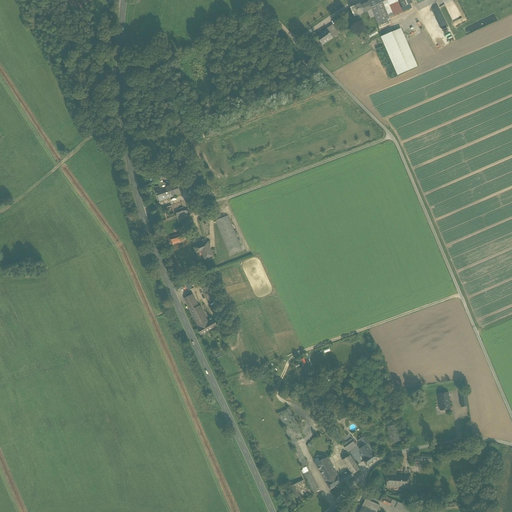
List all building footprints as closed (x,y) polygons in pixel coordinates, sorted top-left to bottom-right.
[(398,0),(388,0),(388,1),(392,12),(387,14),(389,18),(404,12),(402,8),(398,0)] [(388,1),(383,3),(387,14),(392,12),(388,1)] [(361,6),(364,13),(367,12),(371,10),(370,8),(368,3),(361,6)] [(383,3),(371,8),(372,10),(375,17),(379,27),(390,22),(389,18),(387,14),(383,3)] [(364,13),(361,6),(360,4),(350,8),(354,17),(364,13)] [(333,25),(325,30),(326,31),(326,30),(329,35),(332,33),(333,34),(337,31),(333,25)] [(332,39),(329,35),(326,30),(326,31),(317,37),(323,45),(332,39)] [(400,30),(382,38),(398,75),(416,67),(400,30)] [(158,155),(163,158),(166,154),(162,150),(158,155)] [(167,172),(158,175),(160,180),(169,177),(167,172)] [(201,186),(199,181),(193,179),(191,183),(198,186),(195,192),(199,193),(201,186)] [(188,182),(186,188),(190,190),(195,192),(198,186),(191,183),(188,182)] [(167,187),(162,189),(155,191),(159,202),(167,199),(174,197),(181,194),(177,183),(170,186),(167,187)] [(185,201),(168,207),(169,211),(168,211),(169,216),(173,214),(174,217),(177,216),(178,219),(190,215),(185,201)] [(168,207),(163,209),(167,220),(174,217),(173,214),(169,216),(168,211),(169,211),(168,207)] [(227,217),(215,222),(229,257),(242,252),(227,217)] [(182,234),(170,238),(173,245),(184,241),(182,234)] [(208,243),(194,248),(196,253),(202,251),(205,259),(213,256),(208,243)] [(197,307),(192,295),(184,299),(190,311),(197,307)] [(217,304),(210,307),(212,310),(214,313),(218,311),(221,309),(218,307),(217,304)] [(202,328),(209,324),(199,306),(197,307),(190,311),(199,329),(202,328)] [(202,328),(199,329),(198,330),(201,335),(217,326),(214,321),(209,324),(202,328)] [(323,386),(312,392),(323,412),(334,406),(323,386)] [(448,392),(438,394),(440,411),(450,410),(448,392)] [(302,438),(289,409),(278,414),(299,460),(304,458),(297,441),(302,438)] [(346,412),(337,418),(340,422),(349,416),(346,412)] [(397,431),(388,433),(391,443),(400,441),(397,431)] [(371,447),(365,437),(361,439),(365,445),(359,449),(364,457),(372,451),(370,448),(371,447)] [(351,439),(343,445),(348,453),(349,453),(357,447),(351,439)] [(372,451),(364,457),(366,459),(363,461),(366,465),(377,458),(375,454),(374,454),(372,451)] [(421,456),(415,456),(415,463),(421,463),(422,460),(432,460),(432,455),(421,455),(421,456)] [(360,470),(350,456),(342,460),(350,473),(352,475),(353,474),(360,470)] [(304,458),(299,460),(303,469),(308,466),(304,458)] [(320,462),(315,465),(324,481),(331,477),(332,479),(338,476),(327,458),(320,462)] [(350,473),(339,479),(341,483),(354,476),(353,474),(352,475),(350,473)] [(311,474),(305,477),(313,491),(318,488),(311,474)] [(403,475),(395,475),(395,476),(391,476),(391,475),(387,475),(387,486),(401,487),(408,488),(409,476),(403,475)] [(332,479),(331,477),(324,481),(329,490),(341,483),(339,479),(338,476),(332,479)] [(303,479),(290,485),(298,500),(300,499),(294,487),(294,486),(304,481),(303,479)] [(392,500),(386,497),(385,499),(381,497),(380,501),(389,506),(392,500)] [(380,506),(365,499),(364,502),(378,509),(380,506)] [(398,502),(392,500),(389,506),(395,508),(398,502)] [(376,511),(378,509),(364,502),(359,511),(376,511)] [(407,511),(410,508),(398,502),(395,508),(403,511),(407,511)]
